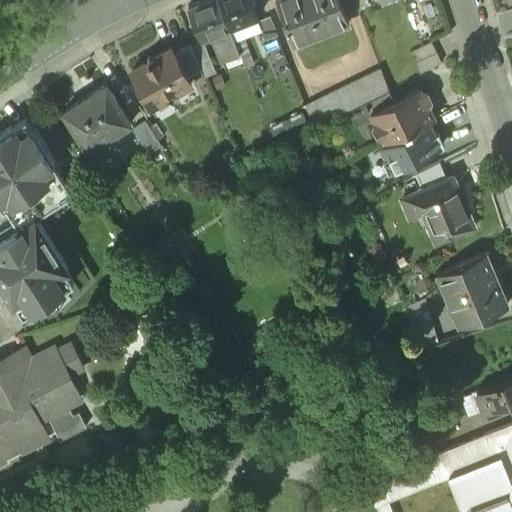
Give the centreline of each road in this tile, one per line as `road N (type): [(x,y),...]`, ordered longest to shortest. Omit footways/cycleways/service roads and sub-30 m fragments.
road 1 (residential): [(460,0),(511,155)]
road 2 (residential): [(0,81),(101,15),(106,0)]
